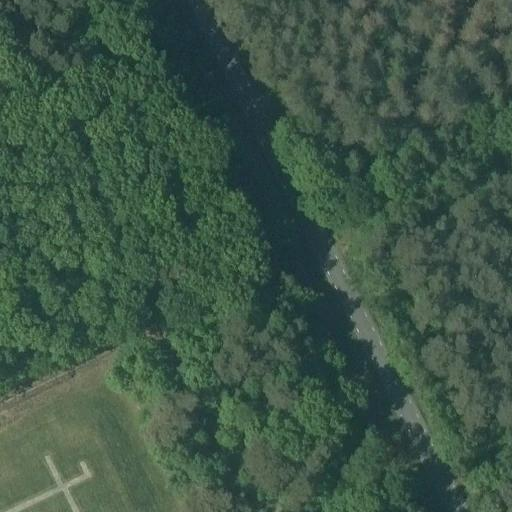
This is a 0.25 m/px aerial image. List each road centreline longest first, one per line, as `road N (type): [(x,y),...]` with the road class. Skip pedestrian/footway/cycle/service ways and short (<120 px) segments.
road 1 (unclassified): [(458,511),(197,0)]
road 2 (track): [(0,404),(327,250)]
